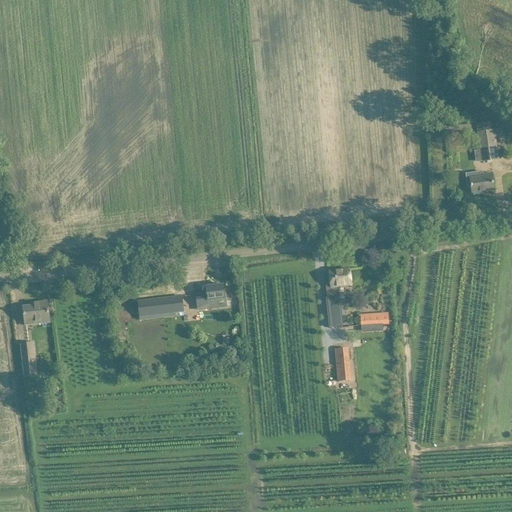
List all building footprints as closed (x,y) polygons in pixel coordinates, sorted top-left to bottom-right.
[(484,124),(477,125),(478,132),(482,162),(498,159),(495,137),(502,136),(501,129),(494,130),(491,130),(490,124),(484,124)] [(471,186),(472,193),(494,190),(492,174),(483,175),(484,177),(483,177),(482,171),(466,173),(468,187),(471,186)] [(330,286),(326,287),(330,325),(333,325),(333,327),(342,326),(339,297),(338,298),(337,292),(337,289),(336,286),(351,285),(350,269),(329,271),(330,286)] [(198,306),(204,305),(204,301),(217,300),(217,303),(218,305),(219,307),(221,307),(223,306),(225,305),(225,302),(225,299),(224,285),(206,287),(207,294),(196,295),(198,306)] [(173,298),(138,302),(139,317),(175,312),(173,298)] [(23,307),(24,317),(25,325),(27,325),(26,325),(25,321),(35,320),(36,322),(50,321),(48,302),(32,303),(32,306),(23,307)] [(360,315),(361,326),(388,324),(388,313),(360,315)] [(21,344),(25,377),(37,376),(33,343),(21,344)] [(347,348),(335,350),(338,381),(350,380),(347,348)]
